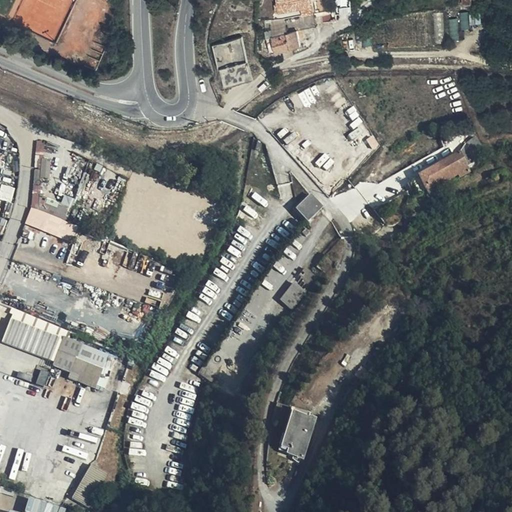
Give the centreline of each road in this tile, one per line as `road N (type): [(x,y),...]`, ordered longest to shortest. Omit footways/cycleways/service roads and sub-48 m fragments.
road 1 (track): [(237,121),(275,88),(336,69),(511,70)]
road 2 (unclassified): [(189,102),(256,129),(343,230)]
road 3 (residential): [(0,265),(26,189),(25,151),(0,114)]
road 4 (unclassified): [(0,53),(123,104),(150,104)]
